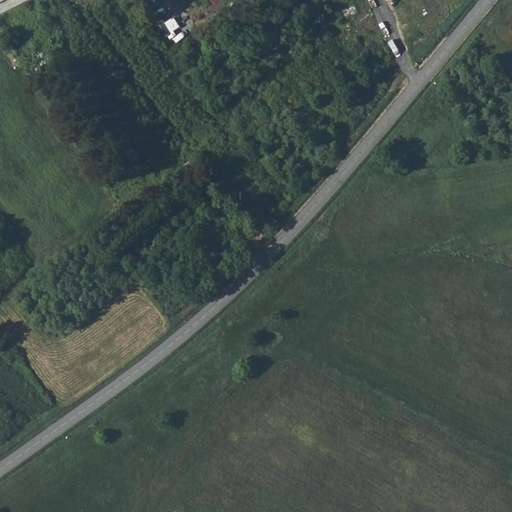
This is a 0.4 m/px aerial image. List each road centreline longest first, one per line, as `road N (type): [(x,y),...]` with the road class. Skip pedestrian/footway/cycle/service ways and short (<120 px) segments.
road 1 (tertiary): [(487,0),(244,280)]
road 2 (tertiary): [(244,280),(0,468)]
